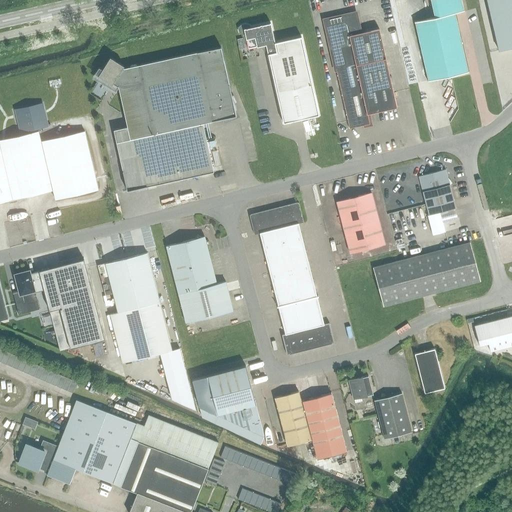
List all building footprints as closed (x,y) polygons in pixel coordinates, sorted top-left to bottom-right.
[(427,82),(468,72),(454,14),(464,12),(461,0),(430,0),(434,18),(414,22),(427,82)] [(511,0),(486,0),(498,51),(511,47),(511,0)] [(396,108),(386,59),(379,29),(359,33),(355,14),(325,21),(332,51),(349,129),(369,124),(367,114),(396,108)] [(319,115),(311,80),(301,37),(275,43),(270,23),(249,28),(249,26),(245,25),(241,26),(239,28),(240,32),(243,34),(244,33),(248,49),(266,45),(283,123),(319,115)] [(243,37),(237,39),(240,49),(245,47),(243,37)] [(203,123),(236,116),(234,110),(236,109),(232,100),(221,47),(131,67),(118,87),(127,127),(114,130),(127,191),(213,173),(203,123)] [(131,67),(124,68),(123,68),(124,66),(110,57),(98,76),(112,85),(113,83),(118,87),(131,67)] [(40,141),(38,131),(37,128),(50,125),(50,124),(44,125),(40,108),(44,108),(44,107),(33,109),(32,107),(15,111),(19,111),(23,131),(24,131),(25,134),(0,140),(0,146),(12,200),(53,190),(55,200),(98,190),(84,131),(40,141)] [(0,146),(0,202),(12,200),(0,146)] [(418,177),(429,215),(440,212),(456,208),(446,169),(418,177)] [(336,202),(350,253),(385,244),(371,193),(336,202)] [(293,225),(298,223),(303,222),(298,202),(288,205),(293,225)] [(284,227),(293,225),(288,205),(278,207),(284,227)] [(279,228),(284,227),(278,207),(269,210),(274,230),(279,228)] [(264,232),(274,230),(269,210),(259,212),(264,232)] [(259,233),(264,232),(259,212),(249,215),(254,235),(259,233)] [(429,215),(428,216),(433,235),(445,232),(442,222),(440,212),(429,215)] [(282,243),(302,238),(298,223),(293,225),(284,227),(279,228),(282,243)] [(263,248),(282,243),(279,228),(274,230),(264,232),(259,233),(263,248)] [(217,285),(207,246),(209,242),(197,235),(195,239),(166,246),(186,324),(233,312),(226,282),(217,285)] [(286,258),(305,253),(302,238),(282,243),(286,258)] [(373,268),(383,306),(480,281),(470,242),(373,268)] [(267,263),(286,258),(282,243),(263,248),(267,263)] [(113,293),(118,312),(110,314),(122,363),(160,353),(171,350),(147,253),(97,265),(105,295),(113,293)] [(290,272),(309,267),(305,253),(286,258),(290,272)] [(270,277),(290,272),(286,258),(267,263),(270,277)] [(83,259),(39,270),(39,271),(43,288),(44,290),(49,311),(59,308),(70,348),(104,339),(83,259)] [(294,287),(313,282),(309,267),(290,272),(294,287)] [(19,290),(12,292),(18,315),(30,312),(28,304),(37,301),(34,290),(43,288),(39,271),(30,273),(29,271),(15,275),(19,290)] [(274,292),(294,287),(290,272),(270,277),(274,292)] [(317,297),(317,296),(313,282),(294,287),(297,302),(317,297)] [(278,307),(297,302),(294,287),(274,292),(278,307)] [(317,325),(324,324),(317,297),(297,302),(304,329),(305,328),(317,325)] [(293,331),(304,329),(297,302),(278,307),(285,334),(293,331)] [(490,351),(511,345),(511,316),(474,326),(479,346),(488,343),(490,351)] [(317,325),(322,345),(334,342),(329,322),(324,324),(317,325)] [(198,331),(201,345),(225,339),(222,325),(198,331)] [(310,348),(322,345),(317,325),(305,328),(310,348)] [(298,351),(310,348),(305,328),(304,329),(293,331),(298,351)] [(286,354),(298,351),(293,331),(285,334),(281,334),(286,354)] [(171,350),(160,353),(171,398),(194,408),(179,348),(171,350)] [(434,349),(414,354),(424,393),(444,388),(434,349)] [(5,352),(0,363),(6,365),(10,354),(5,352)] [(16,357),(10,354),(6,365),(11,367),(16,357)] [(11,367),(17,370),(22,359),(16,357),(11,367)] [(27,361),(22,359),(17,370),(23,372),(27,361)] [(28,375),(33,364),(27,361),(23,372),(28,375)] [(34,377),(38,366),(33,364),(28,375),(34,377)] [(34,377),(39,379),(44,368),(38,366),(34,377)] [(207,376),(192,380),(199,406),(202,417),(203,417),(261,444),(261,443),(264,437),(256,404),(246,366),(207,376)] [(49,371),(44,368),(39,379),(45,382),(49,371)] [(45,382),(50,384),(55,373),(49,371),(45,382)] [(55,373),(50,384),(56,386),(60,376),(55,373)] [(354,399),(373,394),(368,375),(349,380),(354,399)] [(56,386),(61,389),(66,378),(60,376),(56,386)] [(67,391),(71,380),(66,378),(61,389),(67,391)] [(67,391),(73,394),(77,383),(71,380),(67,391)] [(301,400),(299,391),(275,397),(287,446),(312,440),(317,459),(346,452),(331,393),(301,400)] [(384,439),(411,432),(401,393),(374,400),(384,439)] [(148,415),(144,426),(76,400),(64,432),(58,446),(53,460),(75,469),(137,493),(129,511),(190,511),(218,443),(148,415)] [(53,460),(58,446),(43,440),(39,449),(26,444),(19,463),(37,470),(42,459),(51,463),(52,463),(53,460)] [(232,462),(236,451),(225,446),(220,457),(232,462)] [(232,462),(237,464),(241,453),(236,451),(232,462)] [(247,455),(241,453),(237,464),(243,466),(247,455)] [(243,466),(248,468),(252,457),(247,455),(243,466)] [(252,457),(248,468),(254,470),(258,459),(252,457)] [(212,464),(222,468),(225,463),(214,459),(212,464)] [(254,470),(259,473),(264,462),(258,459),(254,470)] [(75,469),(53,460),(52,463),(51,463),(47,475),(69,484),(75,469)] [(259,473),(265,475),(269,464),(264,462),(259,473)] [(220,474),(222,468),(212,464),(210,469),(220,474)] [(275,466),(269,464),(265,475),(270,477),(275,466)] [(270,477),(276,479),(280,468),(275,466),(270,477)] [(286,470),(280,468),(276,479),(282,481),(286,470)] [(207,475),(218,479),(220,474),(210,469),(207,475)] [(286,470),(282,481),(287,484),(292,473),(286,470)] [(292,473),(287,484),(293,486),(297,475),(292,473)] [(218,479),(207,475),(205,480),(216,485),(218,479)] [(243,501),(248,491),(242,488),(238,499),(243,501)] [(248,491),(243,501),(249,504),(253,493),(248,491)] [(254,506),(259,495),(253,493),(249,504),(254,506)] [(259,495),(254,506),(260,508),(264,497),(259,495)] [(260,508),(265,510),(270,499),(264,497),(260,508)] [(269,511),(271,511),(275,502),(270,499),(265,510),(269,511)] [(275,502),(271,511),(277,511),(281,504),(275,502)]
